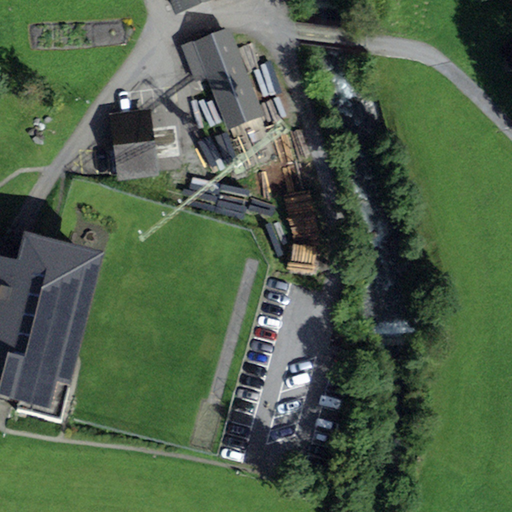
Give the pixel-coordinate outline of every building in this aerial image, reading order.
[(173,0),(178,12),(211,0),(173,0)] [(226,119),(257,107),(229,34),(198,46),(204,63),(226,119)] [(511,45),(501,52),(511,71),(511,45)] [(204,63),(198,46),(187,50),(193,67),(204,63)] [(115,120),(122,178),(152,174),(145,116),(115,120)] [(61,424),(102,258),(25,238),(17,267),(12,265),(0,244),(0,393),(0,394),(0,395),(0,401),(18,406),(17,413),(61,424)] [(0,244),(12,265),(15,255),(5,240),(0,243),(0,244)]
